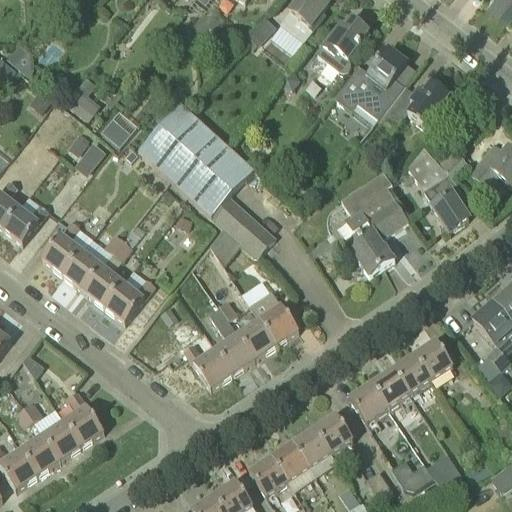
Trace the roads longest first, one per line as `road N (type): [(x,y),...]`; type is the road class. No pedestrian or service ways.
road 1 (residential): [(202,446),(511,230)]
road 2 (residential): [(202,446),(0,285)]
road 3 (residential): [(511,85),(402,0)]
